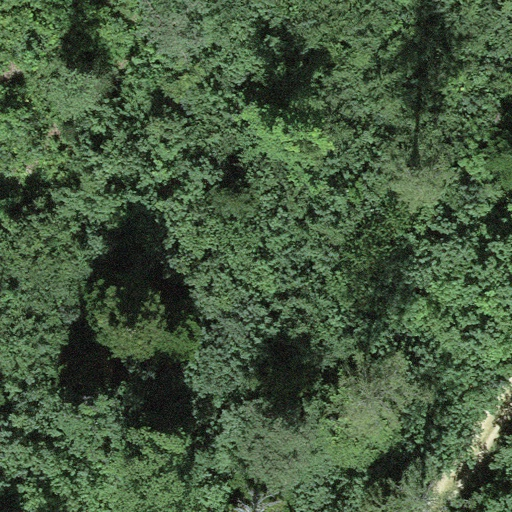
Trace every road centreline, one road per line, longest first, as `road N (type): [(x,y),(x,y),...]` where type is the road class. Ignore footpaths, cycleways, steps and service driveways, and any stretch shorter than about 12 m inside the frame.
road 1 (track): [(511,251),(263,132)]
road 2 (track): [(511,397),(448,511)]
